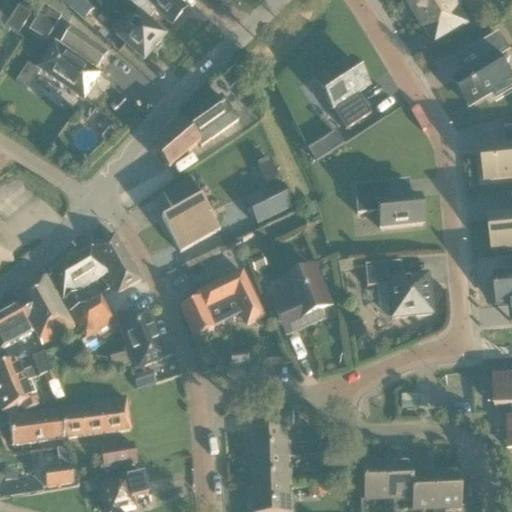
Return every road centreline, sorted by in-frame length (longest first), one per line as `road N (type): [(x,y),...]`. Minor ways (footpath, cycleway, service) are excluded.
road 1 (residential): [(326,409),(349,388),(458,345),(462,325),(443,145),(354,0)]
road 2 (tertiary): [(98,196),(168,109),(282,0)]
road 3 (residential): [(196,401),(146,270),(98,196)]
road 4 (residential): [(487,511),(489,470),(464,441),(368,434),(326,409)]
road 5 (residential): [(326,409),(300,396),(196,401)]
road 6 (tertiary): [(0,289),(91,205)]
